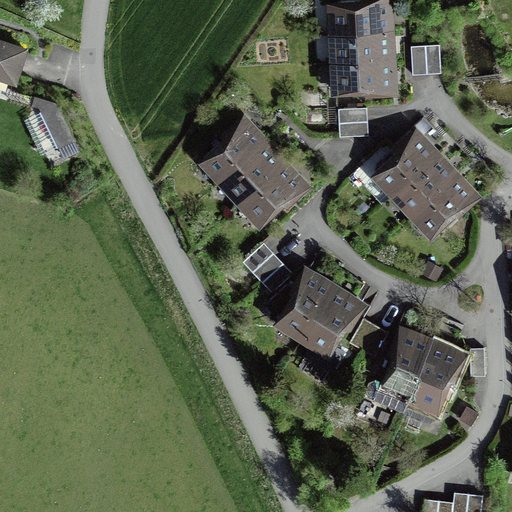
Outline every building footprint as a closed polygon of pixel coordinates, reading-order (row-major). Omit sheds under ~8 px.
[(330,0),(336,93),(392,90),(391,74),(389,45),(388,17),(386,0),(330,0)] [(0,82),(19,89),(31,50),(0,40),(0,82)] [(438,43),(412,44),(413,72),(421,72),(434,71),(439,71),(438,43)] [(366,107),(339,108),(340,135),(367,134),(367,127),(367,114),(366,107)] [(63,109),(33,124),(51,159),(63,153),(70,166),(88,157),(63,109)] [(271,152),(253,132),(242,120),(204,154),(263,222),(302,187),(291,175),(271,152)] [(415,134),(377,170),(436,233),(474,197),(459,180),(440,160),(431,150),(415,134)] [(265,242),(244,260),(273,291),(293,273),(288,267),(278,257),(269,247),(265,242)] [(304,334),(331,289),(305,274),(278,319),(304,334)] [(331,289),(304,334),(314,340),(306,354),(331,368),(342,349),(335,345),(359,306),(331,289)] [(389,331),(383,328),(370,321),(363,318),(350,342),(375,356),(389,331)] [(403,408),(430,343),(402,332),(376,397),(403,408)] [(430,343),(403,408),(434,421),(460,356),(430,343)] [(478,347),(470,347),(471,375),(486,374),(485,346),(478,347)] [(480,511),(482,495),(475,494),(463,493),(455,492),(453,503),(440,501),(426,500),(424,511),(480,511)]
